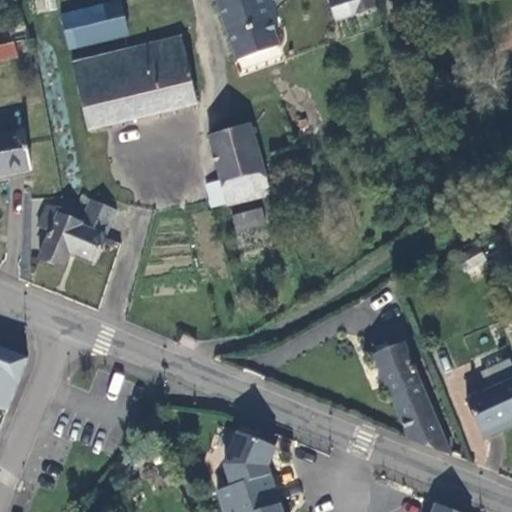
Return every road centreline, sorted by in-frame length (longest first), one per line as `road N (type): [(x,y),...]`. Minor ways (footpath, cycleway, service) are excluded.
road 1 (tertiary): [(511,500),(64,325)]
road 2 (residential): [(64,325),(0,494)]
